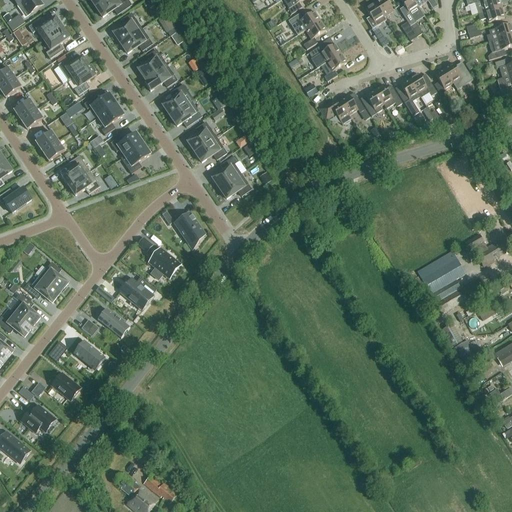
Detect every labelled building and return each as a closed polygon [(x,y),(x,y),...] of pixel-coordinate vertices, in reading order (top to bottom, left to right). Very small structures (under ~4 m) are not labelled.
[(13,0),(18,7),(21,4),(29,15),(43,6),(38,0),(13,0)] [(90,0),(96,8),(108,0),(90,0)] [(117,16),(131,7),(128,1),(124,4),(121,0),(108,0),(96,9),(103,19),(114,11),(117,16)] [(283,0),(289,9),(288,10),(291,16),(302,9),(299,4),(304,0),(283,0)] [(379,0),(374,3),(384,18),(394,12),(385,0),(379,0)] [(425,18),(418,8),(412,0),(399,0),(406,9),(401,12),(410,27),(415,24),(425,18)] [(412,0),(418,8),(428,2),(433,10),(438,7),(433,0),(412,0)] [(478,15),(501,8),(498,0),(489,0),(485,2),(484,0),(469,0),(466,1),(468,7),(475,5),(478,15)] [(386,21),(384,18),(374,3),(365,10),(370,18),(366,20),(373,30),(386,21)] [(501,8),(478,15),(480,22),(487,20),(488,24),(505,19),(501,8)] [(305,31),(320,22),(314,13),(302,20),(299,15),(288,22),(297,37),(305,31)] [(135,20),(131,15),(121,22),(125,27),(114,35),(121,45),(142,30),(135,20)] [(25,23),(19,16),(13,20),(7,24),(12,32),(18,28),(25,23)] [(37,32),(44,42),(63,29),(55,18),(46,25),(42,19),(29,29),(33,35),(37,32)] [(320,22),(305,31),(311,41),(303,46),(307,51),(317,44),(314,39),(327,32),(320,22)] [(417,38),(410,27),(410,28),(407,23),(400,27),(410,42),(417,38)] [(410,27),(417,38),(422,35),(415,24),(410,27)] [(468,34),(480,30),(478,25),(466,28),(468,34)] [(488,44),(511,36),(511,28),(511,25),(494,30),(488,32),(490,36),(486,37),(488,44)] [(63,29),(44,42),(50,51),(46,54),(50,60),(64,51),(60,46),(70,39),(63,29)] [(142,52),(152,46),(149,41),(149,40),(142,30),(121,45),(128,55),(139,47),(142,52)] [(388,45),(378,30),(373,33),(383,48),(388,45)] [(480,30),(468,34),(469,40),(482,36),(480,30)] [(18,31),(13,34),(17,41),(23,37),(18,31)] [(511,36),(488,44),(491,54),(488,57),(489,61),(506,56),(504,51),(511,48),(511,36)] [(321,67),(341,54),(335,45),(323,52),(320,47),(309,54),(312,60),(315,58),(321,67)] [(160,56),(156,51),(146,58),(150,63),(138,71),(145,81),(167,67),(160,56)] [(347,64),(341,54),(321,67),(326,77),(324,78),(327,84),(338,77),(335,72),(347,64)] [(73,80),(72,79),(89,67),(83,58),(73,65),(69,59),(58,67),(68,82),(73,80)] [(509,78),(511,76),(511,64),(508,66),(507,60),(494,64),(496,70),(499,69),(502,79),(509,78)] [(444,70),(453,85),(457,92),(473,82),(464,67),(462,68),(457,71),(453,64),(444,70)] [(72,79),(73,80),(79,88),(74,91),(79,97),(90,90),(86,84),(96,77),(94,74),(95,73),(91,66),(89,67),(72,79)] [(167,89),(177,82),(174,77),(167,67),(145,81),(148,85),(146,86),(150,93),(164,84),(167,89)] [(8,70),(0,75),(0,89),(15,79),(8,70)] [(444,90),(453,85),(444,70),(435,76),(439,83),(434,86),(441,97),(446,93),(444,90)] [(206,78),(201,71),(196,74),(200,81),(206,78)] [(409,81),(420,98),(421,99),(429,94),(431,98),(437,94),(425,75),(420,79),(418,75),(409,81)] [(511,76),(509,78),(502,79),(497,81),(501,92),(497,95),(498,99),(511,94),(511,76)] [(15,79),(0,89),(0,90),(6,99),(21,89),(15,79)] [(413,103),(420,98),(409,81),(400,86),(400,87),(395,90),(413,118),(419,114),(413,103)] [(309,97),(317,93),(313,85),(305,90),(309,97)] [(374,91),(384,106),(386,110),(395,105),(397,108),(403,105),(391,86),(386,90),(384,86),(374,91)] [(185,93),(181,88),(171,94),(175,100),(163,107),(170,117),(188,105),(181,95),(185,93)] [(380,108),(384,106),(374,91),(366,97),(361,100),(372,118),(382,111),(380,108)] [(349,96),(340,102),(349,117),(358,111),(360,114),(365,111),(354,94),(349,97),(349,96)] [(97,120),(99,119),(98,119),(116,106),(109,96),(97,103),(94,99),(84,106),(87,111),(89,109),(97,120)] [(30,102),(14,112),(21,121),(36,111),(30,102)] [(192,125),(202,118),(198,113),(199,113),(192,102),(188,105),(170,117),(177,128),(188,120),(192,125)] [(349,117),(340,102),(335,105),(333,102),(319,111),(326,121),(335,115),(342,126),(351,121),(349,117)] [(79,103),(66,111),(69,117),(83,109),(79,103)] [(98,119),(99,119),(106,129),(102,132),(105,137),(115,130),(112,125),(124,117),(116,106),(98,119)] [(214,121),(225,117),(222,110),(211,114),(214,121)] [(36,111),(21,121),(27,131),(43,120),(36,111)] [(209,129),(206,124),(196,131),(199,136),(188,144),(195,154),(217,139),(210,129),(209,129)] [(375,139),(380,136),(376,129),(370,132),(375,139)] [(52,133),(36,144),(43,153),(58,143),(52,133)] [(120,151),(125,157),(143,145),(135,135),(124,142),(121,138),(110,145),(117,154),(120,151)] [(97,139),(90,144),(94,149),(101,145),(103,143),(100,138),(97,139)] [(217,161),(227,155),(223,150),(224,149),(217,139),(195,154),(202,164),(213,156),(217,161)] [(58,143),(43,153),(49,163),(64,152),(58,143)] [(125,157),(121,160),(132,176),(142,169),(139,164),(150,156),(143,145),(125,157)] [(69,187),(90,173),(79,158),(68,165),(72,171),(62,177),(69,187)] [(238,163),(234,158),(221,167),(224,172),(213,180),(220,190),(241,176),(234,165),(238,163)] [(0,188),(4,186),(0,180),(12,173),(5,163),(0,166),(0,188)] [(90,173),(69,187),(75,197),(85,190),(89,196),(100,188),(90,173)] [(242,198),(251,191),(248,186),(241,176),(220,190),(227,200),(238,193),(242,198)] [(24,190),(14,197),(10,191),(0,197),(0,201),(2,205),(4,203),(12,215),(32,202),(24,190)] [(163,216),(170,226),(174,223),(167,213),(163,216)] [(189,213),(174,224),(193,251),(204,235),(189,213)] [(499,242),(487,249),(480,236),(465,245),(469,252),(473,250),(484,269),(495,263),(494,262),(506,254),(505,253),(509,251),(503,242),(500,244),(499,242)] [(142,248),(148,253),(153,247),(143,239),(138,246),(142,249),(142,248)] [(159,281),(164,275),(170,279),(180,265),(160,250),(149,264),(156,269),(151,275),(159,281)] [(455,281),(465,275),(452,253),(418,274),(430,296),(431,295),(436,304),(435,304),(442,315),(485,290),(479,279),(460,290),(455,281)] [(16,260),(10,268),(15,271),(20,263),(16,260)] [(61,272),(52,264),(48,269),(47,268),(39,278),(60,295),(68,285),(57,276),(61,272)] [(29,285),(24,290),(38,300),(41,296),(52,304),(60,295),(39,278),(32,288),(29,285)] [(119,295),(142,312),(154,296),(153,295),(156,291),(140,278),(137,283),(132,279),(119,295)] [(423,287),(418,278),(408,283),(413,292),(423,287)] [(13,286),(10,291),(14,295),(18,290),(13,286)] [(115,300),(107,294),(103,298),(111,305),(115,300)] [(33,306),(20,295),(16,300),(19,303),(12,312),(32,329),(40,319),(29,311),(33,306)] [(98,321),(121,340),(130,329),(106,310),(98,321)] [(1,319),(0,320),(0,326),(10,335),(14,330),(24,338),(32,329),(12,312),(4,322),(1,319)] [(94,325),(88,321),(81,330),(87,334),(94,325)] [(463,343),(454,325),(442,331),(451,349),(463,343)] [(6,340),(0,335),(0,359),(4,363),(12,353),(2,345),(6,340)] [(470,344),(468,341),(452,349),(460,364),(477,355),(478,357),(484,353),(477,341),(470,344)] [(73,355),(95,373),(106,359),(84,342),(73,355)] [(57,364),(67,351),(59,344),(48,357),(57,364)] [(511,361),(511,345),(496,354),(498,358),(503,366),(511,361)] [(497,359),(479,365),(482,372),(499,366),(497,359)] [(80,391),(62,376),(52,387),(71,402),(80,391)] [(45,389),(39,384),(31,393),(37,398),(45,389)] [(30,403),(34,397),(23,388),(19,394),(30,403)] [(511,396),(511,390),(511,388),(501,395),(497,389),(489,395),(493,400),(494,399),(499,405),(511,396)] [(55,422),(38,408),(32,416),(29,413),(21,423),(36,435),(40,429),(46,433),(55,422)] [(508,430),(510,429),(511,427),(511,417),(503,423),(508,430)] [(7,434),(0,442),(0,449),(20,465),(30,453),(7,434)] [(121,490),(131,499),(126,506),(133,511),(150,511),(158,502),(141,488),(139,489),(131,482),(130,483),(122,476),(116,484),(122,489),(121,490)] [(150,477),(143,485),(169,506),(178,495),(164,484),(162,486),(150,477)]
